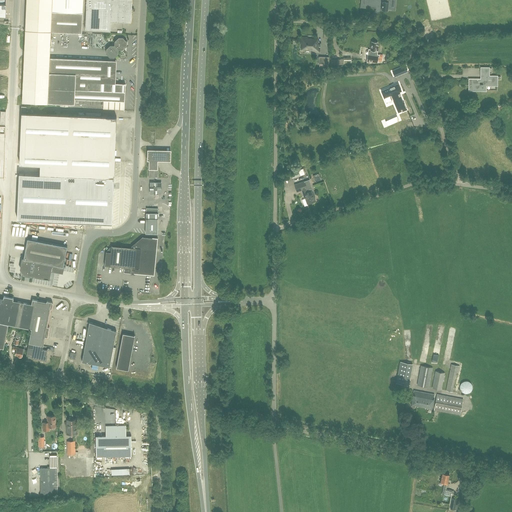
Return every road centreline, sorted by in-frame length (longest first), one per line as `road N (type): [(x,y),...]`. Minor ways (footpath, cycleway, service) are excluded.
road 1 (unclassified): [(511,472),(272,424),(273,302)]
road 2 (unclassified): [(75,297),(87,243),(123,232),(133,216),(143,0)]
road 3 (primary): [(197,302),(205,0)]
road 4 (primary): [(191,0),(184,302)]
road 5 (unclassified): [(459,184),(421,78),(395,32),(277,20)]
road 6 (unclassified): [(1,282),(16,0)]
road 7 (unclassified): [(274,229),(277,20)]
road 8 (primary): [(184,302),(190,423),(205,506)]
road 9 (unclassified): [(163,511),(155,406),(58,381)]
road 10 (primary): [(205,506),(197,302)]
road 11 (unclassified): [(274,229),(413,184),(459,184)]
road 12 (unknown): [(324,76),(399,72),(426,121),(439,122)]
